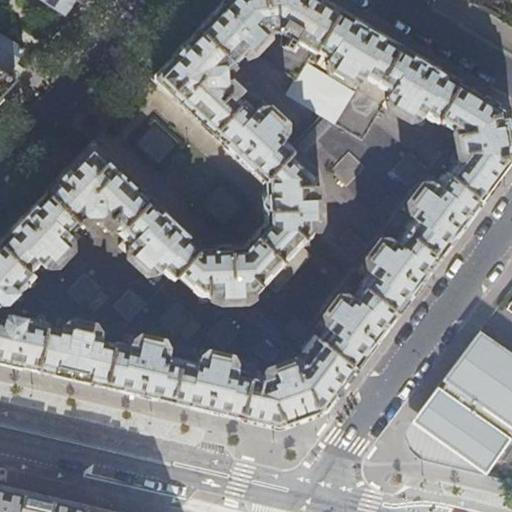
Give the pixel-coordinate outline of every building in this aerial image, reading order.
[(0,238),(0,362),(38,371),(97,385),(151,397),(192,407),(264,423),(275,426),(323,409),(359,361),(422,276),(486,192),(511,159),(502,112),(501,110),(479,96),(380,36),(319,0),(225,0),(216,10),(151,78),(162,88),(200,123),(240,160),(262,181),(265,229),(243,252),(199,248),(177,228),(138,190),(99,152),(90,144),(74,160),(21,216),(0,238)] [(41,0),(64,14),(72,0),(41,0)] [(5,40),(0,36),(0,71),(5,75),(21,51),(5,40)] [(0,93),(13,79),(5,75),(0,71),(0,93)] [(511,355),(480,333),(457,366),(433,401),(419,421),(488,469),(511,433),(511,355)] [(114,511),(0,485),(0,511),(114,511)]
